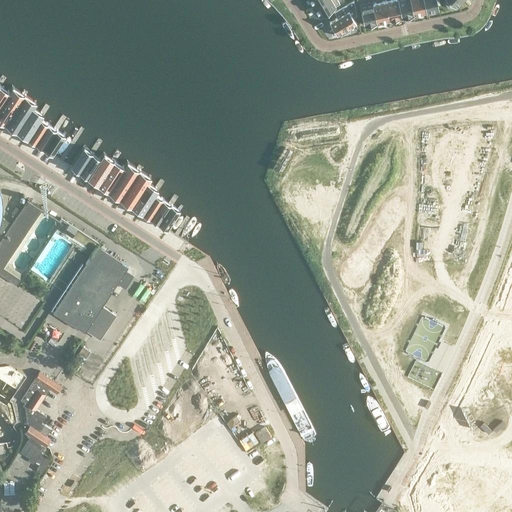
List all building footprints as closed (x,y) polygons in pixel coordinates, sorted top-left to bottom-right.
[(339,4),(337,0),(320,0),(312,5),(319,16),(339,4)] [(401,17),(397,0),(388,0),(385,1),(389,20),(401,17)] [(413,14),(410,0),(397,0),(401,17),(413,14)] [(425,12),(422,0),(410,0),(413,14),(425,12)] [(438,9),(436,0),(422,0),(425,12),(431,10),(432,13),(437,11),(436,9),(438,9)] [(461,0),(447,0),(444,3),(450,9),(453,5),(455,7),(461,0)] [(376,22),(372,3),(373,3),(372,1),(359,4),(364,25),(376,22)] [(389,20),(385,1),(373,3),(372,3),(376,22),(389,20)] [(356,22),(353,18),(357,15),(350,2),(330,14),(333,19),(329,22),(333,28),(330,30),(332,35),(336,33),(336,34),(338,33),(340,36),(350,31),(348,27),(356,22)] [(0,86),(0,105),(9,92),(0,86)] [(9,92),(0,105),(0,120),(5,123),(24,94),(12,86),(9,92)] [(24,94),(5,123),(17,131),(32,107),(36,102),(24,94)] [(32,107),(17,131),(27,138),(39,119),(42,114),(32,107)] [(39,119),(27,138),(35,143),(47,124),(39,119)] [(47,124),(35,143),(43,148),(56,130),(47,124)] [(56,130),(43,148),(52,154),(64,135),(56,130)] [(83,147),(71,166),(80,172),(92,153),(83,147)] [(92,153),(80,172),(88,177),(100,158),(92,153)] [(100,158),(88,177),(98,184),(114,160),(103,153),(100,158)] [(114,160),(98,184),(108,190),(124,166),(114,160)] [(124,166),(108,190),(120,198),(139,169),(127,161),(124,166)] [(139,169),(120,198),(132,206),(147,182),(151,176),(139,169)] [(492,183),(500,187),(503,180),(495,176),(492,183)] [(147,182),(132,206),(142,212),(154,193),(157,188),(147,182)] [(27,198),(11,223),(2,216),(2,215),(3,205),(2,189),(0,183),(0,273),(17,285),(19,283),(24,275),(10,266),(46,212),(27,198)] [(154,193),(142,212),(150,218),(162,199),(154,193)] [(162,199),(150,218),(158,223),(171,204),(162,199)] [(171,204),(158,223),(167,229),(179,210),(171,204)] [(102,306),(128,266),(121,262),(122,261),(98,245),(53,312),(77,328),(78,327),(85,332),(86,330),(100,339),(116,315),(102,306)] [(367,331),(377,323),(367,311),(357,319),(367,331)] [(478,372),(477,373),(490,380),(497,383),(509,365),(511,366),(511,339),(495,332),(478,372)] [(89,351),(83,347),(79,352),(85,357),(89,351)] [(73,359),(78,362),(83,356),(78,353),(73,359)] [(0,382),(0,385),(20,394),(26,380),(5,371),(0,382)] [(29,425),(30,424),(47,435),(51,428),(42,422),(47,415),(36,408),(54,380),(40,371),(21,400),(25,402),(23,405),(25,407),(27,421),(26,423),(29,425)] [(477,373),(472,383),(485,390),(490,380),(477,373)] [(472,383),(467,393),(480,400),(485,390),(472,383)] [(242,403),(245,397),(237,392),(233,398),(242,403)] [(467,393),(462,403),(475,410),(480,400),(467,393)] [(462,403),(457,414),(469,420),(475,410),(462,403)] [(457,414),(452,424),(464,430),(469,420),(457,414)] [(51,438),(30,424),(25,433),(30,436),(27,441),(20,451),(30,458),(28,460),(31,462),(33,463),(34,462),(39,465),(36,470),(40,472),(41,473),(51,458),(42,451),(45,446),(46,447),(51,438)] [(452,424),(447,434),(459,440),(464,430),(452,424)] [(447,434),(442,443),(454,450),(459,440),(447,434)] [(442,443),(436,453),(448,460),(454,450),(442,443)] [(436,453),(431,463),(443,470),(448,460),(436,453)] [(416,490),(415,491),(424,499),(423,500),(438,511),(442,511),(444,510),(445,511),(471,511),(474,508),(451,489),(449,491),(447,490),(454,475),(443,470),(431,463),(418,484),(419,485),(416,490)]
